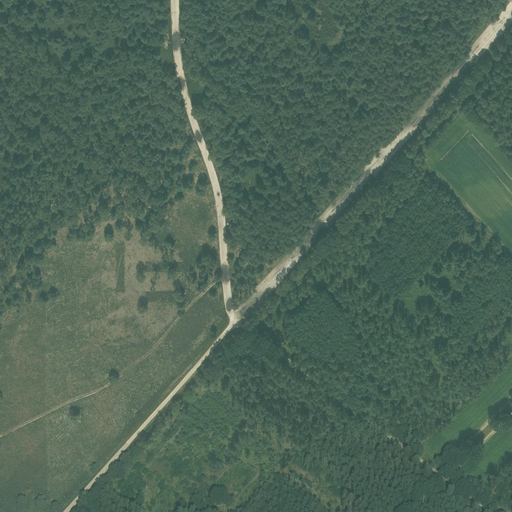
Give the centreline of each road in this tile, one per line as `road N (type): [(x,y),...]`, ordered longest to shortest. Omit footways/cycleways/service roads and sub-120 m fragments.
road 1 (track): [(498,511),(238,317)]
road 2 (track): [(62,511),(238,317)]
